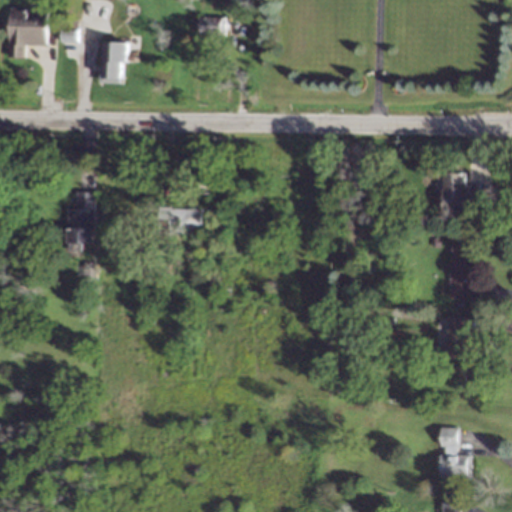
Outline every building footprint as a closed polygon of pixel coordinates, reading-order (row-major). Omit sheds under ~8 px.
[(28,7),(28,19),(35,19),(35,8),(49,9),(49,23),(48,46),(27,45),(26,56),(26,58),(9,57),(11,7),(28,7)] [(226,17),(225,34),(225,35),(201,34),(201,16),(226,17)] [(80,19),(80,22),(79,41),(79,42),(63,42),(64,19),(80,19)] [(125,52),(123,79),(106,78),(107,51),(125,52)] [(466,185),(469,185),(469,187),(469,193),(489,194),(489,210),(489,212),(443,211),(444,172),(454,172),(466,173),(466,185)] [(96,243),(82,243),(82,250),(71,250),(71,242),(69,242),(70,207),(78,207),(78,191),(79,191),(95,191),(97,192),(96,243)] [(172,208),(200,209),(200,228),(191,228),(190,228),(190,234),(161,234),(161,206),(162,206),(170,206),(172,206),(172,208)] [(45,243),(28,243),(28,233),(45,233),(45,243)] [(474,244),(473,260),(476,260),(476,281),(472,281),(472,286),(471,296),(471,298),(451,298),(452,244),(474,244)] [(171,276),(160,276),(150,276),(150,257),(171,257),(171,276)] [(182,267),(182,274),(174,274),(174,261),(182,261),(182,267)] [(98,262),(97,277),(84,276),(84,262),(98,262)] [(427,272),(425,286),(413,285),(414,270),(427,272)] [(467,320),(467,334),(475,334),(474,359),(434,358),(435,345),(443,346),(443,329),(448,329),(448,318),(449,318),(449,315),(467,315),(467,320)] [(460,429),(460,446),(457,446),(457,454),(472,454),(472,456),(472,477),(441,477),(441,454),(446,454),(446,445),(441,445),(441,427),(460,427),(460,429)] [(460,509),(460,511),(442,511),(442,502),(460,503),(460,509)]
